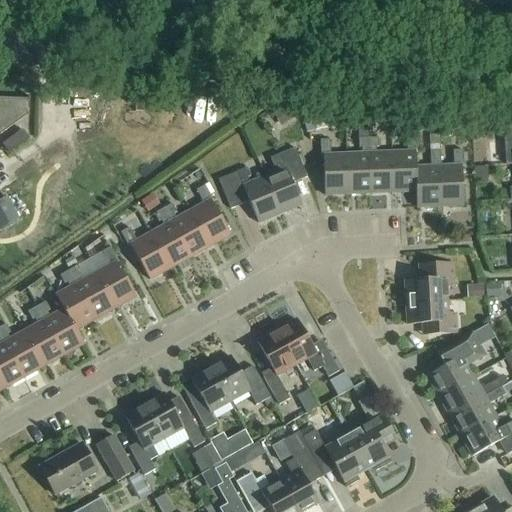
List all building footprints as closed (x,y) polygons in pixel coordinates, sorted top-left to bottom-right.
[(0,136),(27,117),(29,117),(30,98),(28,98),(28,101),(0,99),(0,136)] [(269,115),(279,129),(295,119),(285,104),(269,115)] [(321,109),(301,114),(306,134),(326,129),(321,109)] [(447,115),(439,116),(440,126),(448,126),(447,115)] [(439,125),(430,126),(430,137),(439,137),(439,125)] [(448,128),(440,128),(440,139),(448,138),(448,128)] [(7,156),(29,140),(22,131),(1,147),(7,156)] [(441,168),(440,153),(439,137),(430,137),(431,153),(430,153),(431,169),(416,169),(415,169),(416,193),(416,209),(440,208),(438,168),(441,168)] [(407,154),(391,154),(393,194),(416,193),(415,169),(416,169),(415,154),(417,154),(417,138),(407,138),(407,154)] [(379,139),(368,140),(370,195),(393,194),(391,154),(376,155),(376,149),(379,149),(379,139)] [(362,156),(346,156),(347,196),(370,195),(368,140),(359,140),(359,150),(362,149),(362,156)] [(325,197),(347,196),(346,156),(331,157),(330,141),(320,142),(321,158),(323,158),(325,197)] [(265,179),(280,216),(301,207),(292,185),(307,179),(295,150),(270,160),(274,169),(277,167),(279,173),(265,179)] [(454,168),(441,168),(438,168),(440,208),(463,207),(462,168),(464,168),(463,152),(453,152),(454,168)] [(258,225),(280,216),(265,179),(250,185),(248,180),(250,178),(247,170),(218,182),(231,211),(249,203),(258,225)] [(191,213),(210,248),(230,237),(211,203),(213,202),(205,187),(196,192),(204,206),(191,213)] [(0,230),(19,219),(7,197),(0,201),(0,230)] [(172,206),(163,211),(190,259),(210,248),(191,213),(177,221),(174,216),(176,214),(172,206)] [(164,228),(150,235),(170,270),(190,259),(163,211),(154,216),(159,224),(161,222),(164,228)] [(149,282),(170,270),(150,235),(137,243),(130,229),(121,234),(129,249),(130,248),(149,282)] [(96,275),(116,309),(136,298),(117,264),(119,263),(111,249),(102,254),(109,267),(96,275)] [(63,265),(67,272),(76,266),(72,260),(63,265)] [(404,283),(405,305),(447,302),(446,289),(454,289),(453,265),(418,267),(419,283),(404,283)] [(77,268),(69,272),(96,321),(116,309),(96,275),(85,281),(77,268)] [(96,321),(69,272),(60,278),(67,291),(55,297),(63,311),(64,311),(76,332),(96,321)] [(483,286),(468,287),(469,300),(484,299),(483,286)] [(504,298),(503,286),(487,287),(487,299),(504,298)] [(447,302),(405,305),(406,326),(422,325),(422,337),(457,335),(456,315),(448,316),(447,302)] [(45,304),(37,309),(64,357),(84,346),(76,332),(64,311),(63,311),(52,317),(45,304)] [(35,327),(24,333),(44,368),(64,357),(37,309),(28,314),(35,327)] [(296,367),(307,361),(313,372),(322,368),(328,379),(339,373),(323,345),(313,351),(296,321),(276,332),(296,367)] [(5,326),(0,329),(0,337),(23,380),(44,368),(24,333),(13,340),(5,326)] [(277,378),(296,367),(276,332),(257,343),(273,373),(263,379),(279,407),(290,401),(277,378)] [(439,354),(446,367),(427,378),(438,398),(473,379),(467,367),(480,360),(475,351),(480,348),(472,335),(439,354)] [(0,385),(3,391),(23,380),(0,337),(0,385)] [(230,358),(210,369),(230,404),(248,394),(256,407),(270,399),(253,368),(239,375),(230,358)] [(230,404),(210,369),(190,380),(200,397),(189,403),(205,431),(216,425),(210,415),(230,404)] [(337,392),(353,387),(349,373),(333,378),(337,392)] [(479,390),(473,379),(438,398),(449,418),(484,398),(506,385),(502,377),(479,390)] [(460,438),(495,418),(488,406),(506,396),(505,395),(511,390),(511,386),(510,383),(506,385),(484,398),(449,418),(460,438)] [(144,406),(163,441),(183,430),(193,450),(204,444),(190,419),(180,425),(163,395),(144,406)] [(357,432),(347,438),(366,471),(388,459),(382,447),(394,440),(388,430),(370,397),(357,404),(366,420),(354,427),(357,432)] [(152,447),(163,441),(144,406),(124,417),(141,447),(130,453),(144,477),(155,471),(150,462),(158,458),(152,447)] [(495,418),(460,438),(472,458),(500,443),(508,456),(511,453),(511,423),(502,430),(495,418)] [(366,471),(347,438),(325,450),(315,432),(302,439),(318,469),(331,462),(346,490),(359,482),(356,477),(366,471)] [(245,434),(231,442),(237,452),(251,443),(245,434)] [(291,476),(280,482),(296,511),(305,511),(318,505),(303,478),(318,469),(302,439),(298,434),(282,443),(292,461),(285,465),(291,476)] [(116,483),(133,473),(114,438),(96,448),(116,483)] [(55,497),(97,473),(81,445),(39,469),(55,497)] [(220,463),(209,445),(195,453),(206,471),(220,463)] [(239,454),(223,462),(224,464),(230,474),(245,465),(239,454)] [(220,511),(244,511),(227,481),(232,478),(230,474),(224,464),(214,470),(222,484),(217,487),(227,505),(219,510),(220,511)] [(251,475),(235,484),(251,511),(266,503),(271,511),(296,511),(280,482),(269,488),(263,478),(255,482),(251,475)] [(479,507),(471,511),(499,511),(492,500),(479,507)] [(106,511),(100,501),(80,511),(106,511)]
